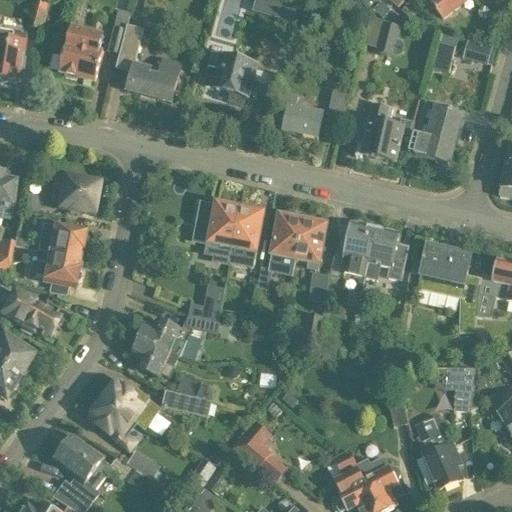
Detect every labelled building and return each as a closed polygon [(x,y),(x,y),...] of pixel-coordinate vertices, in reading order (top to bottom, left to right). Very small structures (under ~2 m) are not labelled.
[(373,7),(364,0),(357,0),(349,10),(361,21),(373,7)] [(382,19),(391,9),(380,0),(372,10),(382,19)] [(389,0),(399,9),(406,0),(389,0)] [(470,0),(430,0),(428,1),(442,21),(470,0)] [(28,28),(41,31),(48,5),(35,2),(28,28)] [(307,8),(291,4),(286,21),(302,25),(307,8)] [(407,4),(401,11),(410,19),(417,12),(407,4)] [(116,68),(116,71),(131,75),(132,72),(133,68),(134,64),(143,32),(127,28),(126,33),(120,56),(116,68)] [(383,28),(375,55),(393,60),(401,33),(383,28)] [(67,45),(59,75),(95,84),(103,54),(99,53),(103,37),(72,29),(68,45),(67,45)] [(108,53),(120,56),(126,33),(114,30),(108,53)] [(0,82),(19,86),(27,36),(0,32),(0,82)] [(265,41),(257,69),(277,76),(286,48),(265,41)] [(491,67),(496,48),(470,41),(465,60),(491,67)] [(457,46),(441,42),(432,74),(448,79),(457,46)] [(210,71),(205,88),(231,95),(228,104),(244,109),(246,99),(248,99),(249,96),(257,69),(222,60),(211,57),(208,70),(210,71)] [(131,75),(127,92),(171,104),(173,97),(177,84),(181,68),(161,63),(157,79),(149,76),(150,72),(133,68),(132,72),(131,75)] [(341,120),(347,97),(333,94),(328,117),(341,120)] [(293,109),(294,104),(282,102),(278,117),(286,119),(282,133),(318,141),(323,115),(293,109)] [(355,158),(360,160),(361,157),(396,165),(404,130),(389,126),(392,111),(373,107),(369,121),(368,123),(361,121),(356,144),(358,144),(355,158)] [(415,156),(449,165),(462,117),(435,110),(428,138),(420,136),(415,156)] [(502,189),(500,199),(511,201),(511,151),(509,150),(500,189),(502,189)] [(0,174),(0,217),(11,219),(12,211),(16,181),(7,180),(7,176),(0,174)] [(58,210),(68,212),(68,213),(82,215),(82,214),(92,216),(97,186),(64,180),(64,181),(53,179),(49,204),(59,206),(58,210)] [(27,194),(24,210),(37,212),(40,196),(27,194)] [(232,250),(240,211),(216,206),(216,207),(200,204),(196,225),(198,226),(195,242),(208,245),(207,255),(215,257),(214,263),(229,266),(232,250)] [(264,215),(240,211),(232,250),(256,255),(264,215)] [(295,262),(302,223),(279,219),(271,258),(281,260),(279,268),(294,271),(295,262)] [(326,228),(302,223),(295,262),(319,267),(326,228)] [(343,276),(365,280),(375,231),(352,226),(344,261),(346,261),(343,276)] [(50,245),(48,255),(79,261),(85,234),(53,228),(52,230),(44,229),(41,243),(50,245)] [(375,231),(365,280),(374,282),(377,268),(389,270),(387,280),(401,283),(409,249),(397,246),(399,236),(375,231)] [(0,271),(8,273),(14,242),(0,239),(0,271)] [(14,241),(14,242),(13,248),(26,251),(27,243),(14,241)] [(24,258),(26,251),(13,248),(12,256),(24,258)] [(426,249),(417,292),(461,302),(470,258),(426,249)] [(79,261),(48,255),(45,266),(37,264),(34,279),(43,280),(42,283),(74,289),(79,261)] [(477,296),(477,318),(492,318),(496,299),(506,301),(506,303),(511,304),(511,266),(498,263),(495,277),(482,274),(477,296)] [(310,302),(325,304),(328,278),(314,276),(310,302)] [(349,292),(347,306),(357,308),(359,295),(349,292)] [(0,312),(0,322),(2,319),(20,329),(19,330),(31,336),(33,335),(44,341),(45,338),(48,340),(60,318),(55,316),(57,312),(43,304),(43,306),(29,298),(27,300),(23,298),(11,295),(1,313),(0,312)] [(463,334),(476,334),(477,301),(464,300),(463,334)] [(191,302),(189,314),(218,320),(221,307),(191,302)] [(310,318),(306,342),(318,343),(322,320),(310,318)] [(146,326),(139,342),(178,360),(179,360),(191,332),(217,336),(219,325),(188,319),(186,329),(184,335),(180,333),(181,332),(157,322),(153,329),(146,326)] [(224,326),(221,341),(234,343),(237,328),(224,326)] [(0,368),(18,380),(32,357),(0,337),(0,368)] [(178,360),(139,342),(132,358),(139,361),(136,369),(160,380),(161,376),(169,380),(178,360)] [(378,371),(395,373),(397,348),(381,346),(378,371)] [(511,354),(501,361),(511,379),(511,354)] [(229,368),(227,372),(228,377),(232,379),(237,378),(240,374),(238,369),(234,367),(229,368)] [(18,380),(0,368),(0,399),(3,402),(18,380)] [(454,413),(471,415),(474,371),(446,371),(445,391),(455,392),(454,413)] [(183,376),(175,395),(195,399),(202,384),(183,376)] [(118,383),(104,402),(133,424),(144,432),(160,410),(139,394),(137,397),(118,383)] [(195,399),(175,395),(166,392),(161,410),(208,421),(212,404),(195,399)] [(298,402),(288,393),(282,400),(291,409),(298,402)] [(386,401),(393,429),(408,426),(401,397),(386,401)] [(133,424),(104,402),(89,422),(129,452),(134,444),(123,436),(133,424)] [(511,407),(498,416),(511,439),(511,407)] [(244,410),(241,419),(251,421),(253,412),(244,410)] [(416,441),(438,492),(461,482),(455,468),(460,466),(453,449),(452,449),(438,417),(415,427),(421,440),(416,441)] [(254,423),(233,450),(245,460),(258,471),(272,455),(263,448),(272,437),(254,423)] [(66,481),(52,500),(67,510),(70,511),(86,511),(101,493),(97,491),(109,475),(121,484),(131,470),(117,459),(110,469),(103,463),(73,440),(55,464),(75,479),(70,485),(66,481)] [(245,460),(233,450),(206,486),(218,496),(245,460)] [(348,453),(332,461),(342,480),(335,484),(340,495),(339,495),(340,497),(333,501),(338,511),(344,511),(347,511),(378,511),(363,483),(356,469),(348,453)] [(128,466),(152,482),(160,470),(135,454),(128,466)] [(209,480),(217,469),(203,460),(196,471),(209,480)] [(367,463),(356,469),(363,483),(378,511),(389,511),(397,508),(393,500),(402,495),(396,484),(398,483),(400,477),(398,471),(390,469),(388,470),(383,461),(369,468),(367,463)] [(132,470),(124,482),(137,491),(146,479),(132,470)] [(208,511),(217,500),(204,490),(196,502),(208,511)] [(27,503),(22,511),(70,511),(67,510),(65,511),(52,511),(41,505),(38,510),(27,503)]
